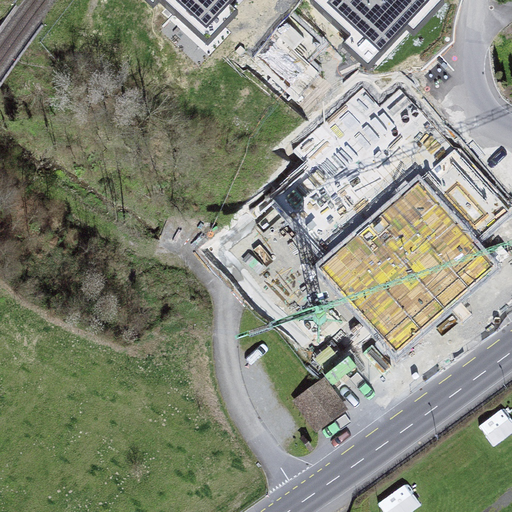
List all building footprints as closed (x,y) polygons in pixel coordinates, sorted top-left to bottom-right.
[(253,26),(267,37),(296,0),(165,0),(183,14),(193,0),(198,0),(245,36),(253,26)] [(511,191),(477,148),(446,173),(480,216),(511,191)] [(396,189),(322,248),(383,324),(396,314),(434,361),(511,298),(511,275),(453,202),(425,225),(396,189)] [(383,324),(322,248),(265,294),(326,370),(383,324)] [(322,381),(296,402),(318,429),(344,408),(322,381)] [(408,484),(379,503),(384,511),(415,511),(423,507),(408,484)]
